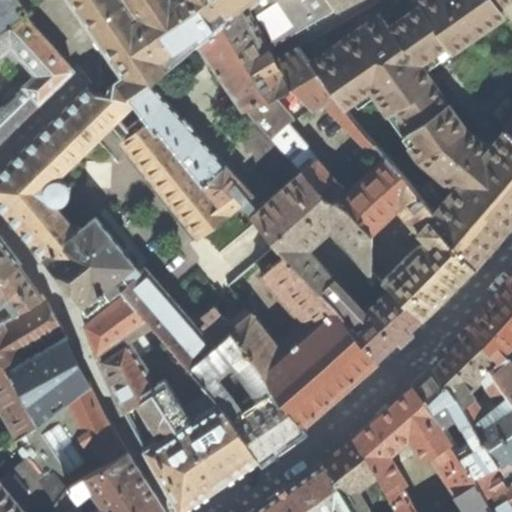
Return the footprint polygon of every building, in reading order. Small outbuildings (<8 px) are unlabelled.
[(0,0),(0,29),(22,12),(29,7),(22,0),(0,0)] [(289,35),(336,9),(330,0),(72,0),(100,39),(94,43),(104,58),(111,68),(117,64),(124,75),(116,80),(114,94),(129,96),(148,82),(152,79),(198,42),(244,3),(268,49),(289,35)] [(511,132),(505,127),(500,132),(496,137),(488,147),(465,129),(462,124),(432,81),(420,63),(446,44),(451,51),(504,15),(499,7),(509,0),(414,0),(418,5),(388,27),(383,19),(365,32),(361,26),(309,63),(334,96),(345,107),(369,89),(387,115),(395,110),(416,140),(409,145),(417,157),(439,175),(435,179),(429,180),(422,188),(422,194),(436,213),(431,219),(454,243),(453,245),(474,265),(511,220),(511,132)] [(330,0),(336,9),(353,0),(330,0)] [(244,3),(198,42),(245,108),(290,89),(273,60),(275,59),(268,49),(244,3)] [(0,140),(72,69),(22,12),(0,29),(0,140)] [(366,129),(345,107),(334,96),(309,63),(296,47),(275,59),(273,60),(290,89),(245,108),(256,120),(270,136),(300,167),(302,170),(322,195),(335,202),(337,200),(345,207),(346,206),(371,232),(397,208),(413,225),(424,238),(421,242),(381,279),(394,290),(422,317),(445,293),(474,265),(453,245),(454,243),(431,219),(436,213),(422,194),(389,157),(366,129)] [(148,82),(129,96),(133,102),(155,132),(158,130),(226,212),(241,200),(252,213),(286,253),(291,261),(330,302),(332,301),(376,359),(404,334),(407,332),(422,317),(394,290),(380,303),(368,314),(307,247),(314,240),(331,225),(373,269),(371,232),(346,206),(345,207),(337,200),(335,202),(322,195),(302,170),(272,196),(259,208),(257,201),(251,194),(252,193),(191,126),(192,126),(184,116),(183,117),(148,82)] [(81,306),(85,317),(121,287),(140,271),(134,264),(134,263),(96,215),(77,231),(53,203),(60,202),(62,201),(65,198),(67,196),(69,196),(69,185),(67,186),(64,182),(61,180),(58,179),(54,178),(110,123),(116,117),(133,102),(129,96),(114,94),(96,92),(88,86),(0,170),(0,206),(50,266),(81,306)] [(491,115),(505,127),(511,132),(511,97),(508,94),(491,115)] [(202,232),(226,212),(158,130),(155,132),(133,102),(116,117),(138,145),(135,148),(202,232)] [(387,115),(409,145),(416,140),(395,110),(387,115)] [(198,235),(202,232),(135,148),(138,145),(116,117),(110,123),(132,150),(130,152),(198,235)] [(269,175),(300,167),(270,136),(256,120),(233,125),(236,140),(244,138),(247,151),(254,149),(257,162),(265,160),(269,175)] [(409,229),(421,242),(424,238),(413,225),(409,229)] [(0,275),(20,261),(0,234),(0,275)] [(235,328),(232,330),(262,369),(261,370),(300,425),(309,417),(376,359),(332,301),(330,302),(291,261),(286,253),(261,275),(290,307),(291,308),(308,327),(281,352),(246,306),(228,321),(235,328)] [(35,282),(20,261),(0,275),(0,319),(21,309),(45,296),(35,282)] [(189,366),(232,330),(235,328),(228,321),(216,305),(195,322),(146,265),(140,271),(121,287),(152,323),(167,341),(189,366)] [(511,363),(502,350),(511,339),(511,281),(498,299),(472,329),(492,354),(484,362),(511,401),(511,363)] [(93,340),(100,357),(128,339),(138,356),(152,346),(141,330),(152,323),(121,287),(85,317),(93,340)] [(0,402),(17,435),(22,432),(37,422),(7,368),(3,361),(62,327),(54,313),(45,296),(21,309),(0,319),(0,402)] [(511,401),(484,362),(492,354),(472,329),(453,348),(434,366),(466,408),(484,439),(500,462),(475,474),(475,478),(485,496),(511,480),(511,401)] [(279,441),(300,425),(261,370),(262,369),(232,330),(189,366),(189,367),(217,401),(229,415),(259,456),(279,441)] [(91,383),(67,335),(7,368),(37,422),(91,383)] [(144,447),(180,508),(217,483),(259,456),(229,415),(217,401),(190,418),(165,377),(156,383),(138,356),(128,339),(100,357),(125,411),(139,402),(155,429),(163,423),(169,432),(144,447)] [(424,375),(414,383),(442,422),(456,413),(472,441),(459,450),(475,474),(500,462),(484,439),(466,408),(434,366),(424,375)] [(0,480),(26,511),(49,511),(50,511),(59,499),(68,487),(95,469),(128,449),(107,416),(91,383),(37,422),(22,432),(29,442),(20,450),(27,458),(0,480)] [(475,474),(459,450),(442,422),(414,383),(386,408),(354,437),(375,473),(396,511),(495,511),(485,496),(475,478),(475,474)] [(339,448),(321,461),(351,509),(352,511),(367,511),(355,489),(375,473),(354,437),(339,448)] [(168,511),(128,449),(95,469),(68,487),(59,499),(66,507),(91,487),(103,504),(92,511),(168,511)] [(352,511),(351,509),(321,461),(253,508),(247,511),(352,511)] [(0,511),(26,511),(0,480),(0,479),(0,511)] [(511,511),(511,480),(485,496),(495,511),(511,511)] [(69,511),(66,507),(59,499),(50,511),(51,511),(69,511)]
